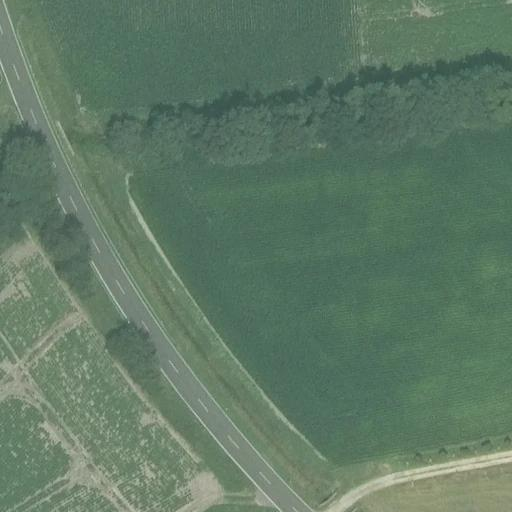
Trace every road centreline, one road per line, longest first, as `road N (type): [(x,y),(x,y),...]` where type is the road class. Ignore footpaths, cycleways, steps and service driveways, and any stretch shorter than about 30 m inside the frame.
road 1 (tertiary): [(0,18),(69,208),(136,325),(204,419),(292,511)]
road 2 (track): [(334,511),(368,487),(511,461)]
